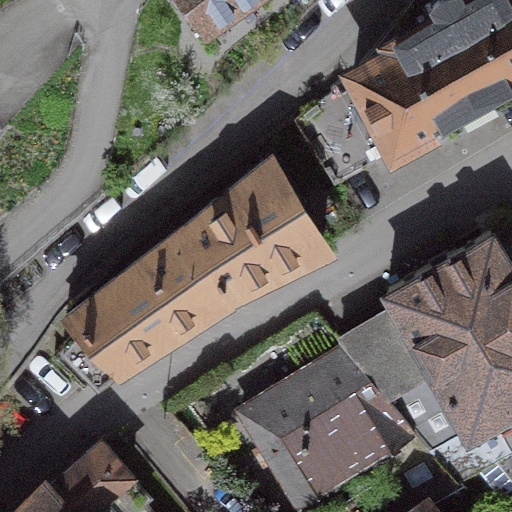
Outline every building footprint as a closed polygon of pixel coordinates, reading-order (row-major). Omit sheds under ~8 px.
[(240,0),(188,0),(205,24),(240,0)] [(353,70),(355,73),(395,145),(395,146),(400,144),(399,143),(511,80),(511,0),(431,0),(438,12),(385,41),(390,50),(353,70)] [(395,145),(355,73),(294,117),(334,180),(338,178),(338,177),(366,161),(395,145)] [(266,157),(70,311),(80,320),(63,340),(99,375),(234,288),(249,280),(321,246),(266,157)] [(439,257),(386,288),(396,305),(340,337),(346,343),(415,425),(434,447),(459,478),(478,467),(511,447),(511,263),(502,246),(491,227),(439,257)] [(511,240),(502,246),(511,263),(511,447),(478,467),(511,508),(511,240)] [(346,343),(241,407),(269,452),(297,497),(410,429),(410,428),(415,425),(346,343)] [(17,511),(154,511),(144,499),(148,495),(129,473),(131,472),(101,438),(68,467),(17,511)] [(435,511),(428,504),(463,481),(459,478),(434,447),(330,511),(435,511)]
